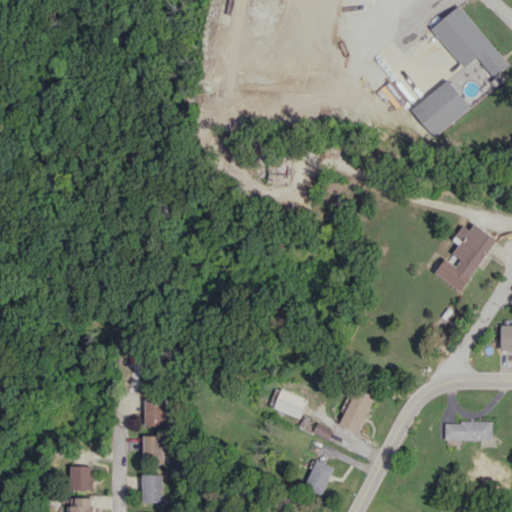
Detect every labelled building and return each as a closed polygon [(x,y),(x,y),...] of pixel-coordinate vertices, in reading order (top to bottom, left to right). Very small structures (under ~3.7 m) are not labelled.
[(431,27),(462,67),(477,56),(493,76),(507,65),(460,4),(431,27)] [(236,73),(238,107),(318,105),(317,71),(236,73)] [(470,106),(447,78),(410,108),(434,137),(470,106)] [(435,272),(460,290),(496,238),(473,223),(469,229),(463,225),(452,240),(458,244),(452,253),(460,258),(455,265),(445,257),(435,272)] [(501,350),(511,350),(511,323),(501,324),(501,350)] [(374,397),(356,387),(338,423),(357,432),(374,397)] [(306,397),(279,389),(273,408),(300,416),(306,397)] [(143,425),(161,425),(162,398),(143,397),(143,425)] [(445,439),(493,439),(493,422),(445,421),(445,439)] [(312,432),(327,439),(332,429),(316,422),(312,432)] [(162,435),(142,435),(142,462),(162,462),(162,435)] [(321,494),(334,467),(316,459),(303,486),(321,494)] [(69,489),(92,489),(92,466),(70,465),(69,489)] [(141,501),(161,502),(162,474),(142,474),(141,501)] [(91,511),(91,497),(69,497),(69,511),(91,511)]
